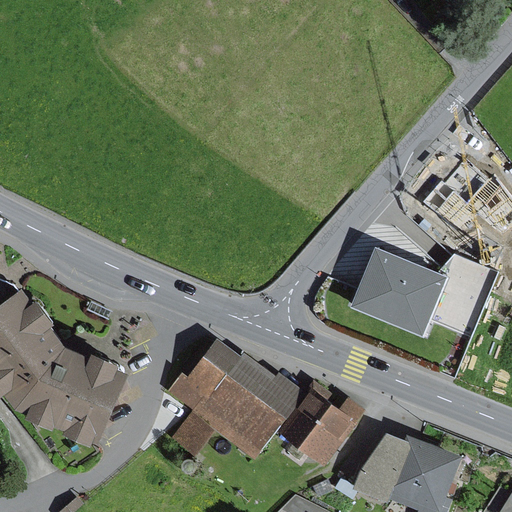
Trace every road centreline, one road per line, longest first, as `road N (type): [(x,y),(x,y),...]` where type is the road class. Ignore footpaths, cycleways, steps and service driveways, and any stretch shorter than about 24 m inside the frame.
road 1 (residential): [(262,327),(511,38)]
road 2 (tertiary): [(0,211),(186,300),(262,327)]
road 3 (tertiary): [(262,327),(511,428)]
